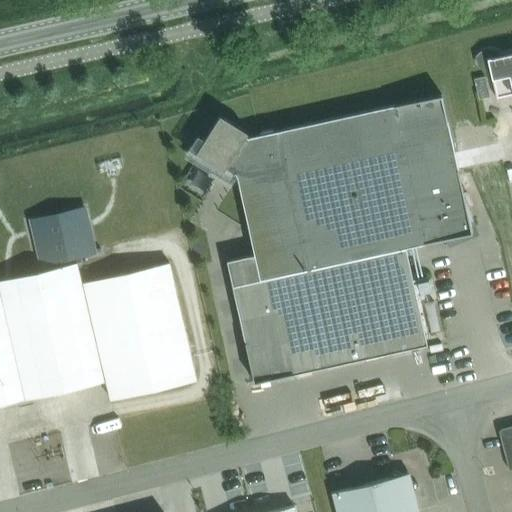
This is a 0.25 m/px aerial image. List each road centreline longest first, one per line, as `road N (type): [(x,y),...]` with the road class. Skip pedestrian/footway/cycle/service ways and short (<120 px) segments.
road 1 (unclassified): [(18,511),(449,400)]
road 2 (secondary): [(0,44),(192,0)]
